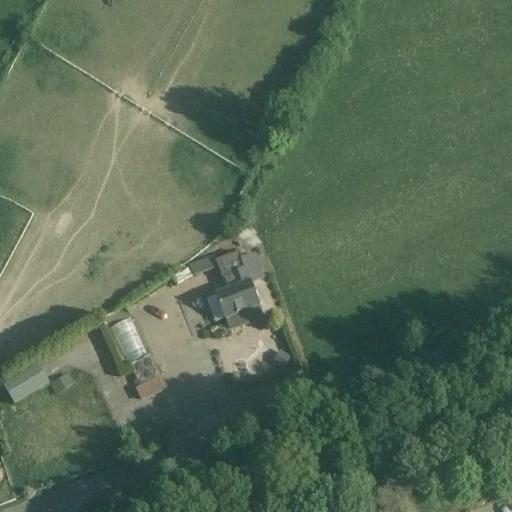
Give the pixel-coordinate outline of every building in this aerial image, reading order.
[(241,255),(218,264),(224,282),(227,282),(230,291),(220,296),(229,320),(263,307),(254,284),(266,279),(258,256),(243,262),(241,255)] [(214,259),(189,268),(195,278),(218,269),(214,259)] [(164,378),(154,354),(130,364),(140,388),(164,378)] [(291,360),(282,354),(275,365),(283,370),(291,360)] [(20,404),(54,383),(41,363),(8,384),(20,404)] [(59,396),(76,385),(70,374),(52,385),(59,396)]
